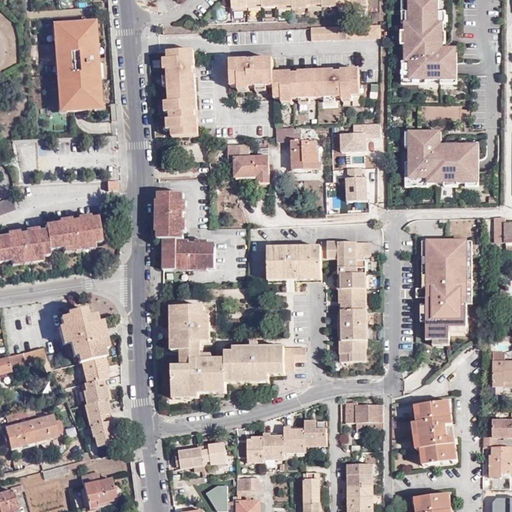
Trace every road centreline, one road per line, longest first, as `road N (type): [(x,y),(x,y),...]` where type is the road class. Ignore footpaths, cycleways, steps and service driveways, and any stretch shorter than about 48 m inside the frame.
road 1 (unclassified): [(137,280),(125,0)]
road 2 (residential): [(388,385),(332,389),(251,418),(147,434)]
road 3 (residential): [(388,385),(391,221),(409,214)]
road 4 (unclassified): [(147,434),(137,280)]
road 5 (unclassified): [(0,300),(137,280)]
road 6 (residential): [(387,511),(388,385)]
